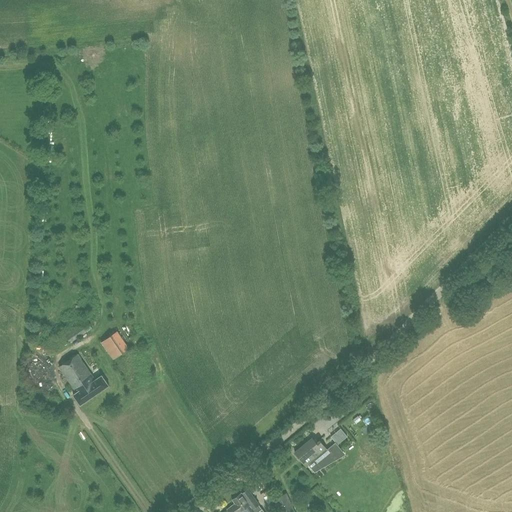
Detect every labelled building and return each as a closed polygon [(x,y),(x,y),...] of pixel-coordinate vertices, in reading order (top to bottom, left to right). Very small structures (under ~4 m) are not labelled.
[(70,343),(79,337),(72,327),(64,333),(70,343)] [(100,331),(94,334),(98,341),(104,338),(100,331)] [(101,342),(113,358),(128,348),(116,331),(101,342)] [(81,342),(89,358),(102,351),(93,335),(81,342)] [(94,380),(77,354),(59,366),(76,392),(72,394),(79,405),(108,386),(101,375),(94,380)] [(329,452),(322,443),(319,439),(316,442),(311,437),(293,452),(308,469),(329,452)] [(241,493),(241,492),(232,499),(235,503),(227,509),(229,511),(254,511),(252,508),(259,503),(247,488),(241,493)] [(285,494),(274,498),(280,511),(292,511),(293,511),(285,494)]
